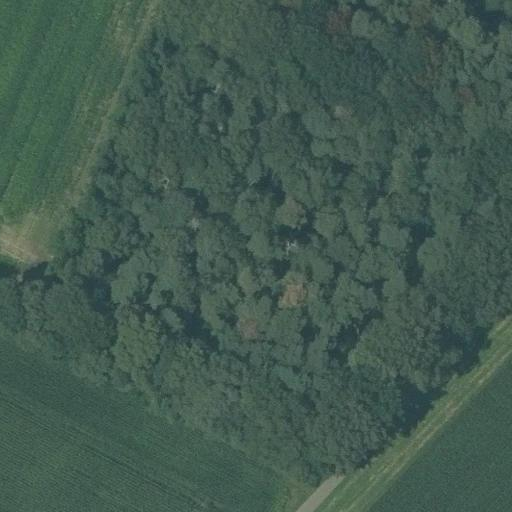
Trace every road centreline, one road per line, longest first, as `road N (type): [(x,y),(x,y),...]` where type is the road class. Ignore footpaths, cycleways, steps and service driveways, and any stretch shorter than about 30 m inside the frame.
road 1 (track): [(511,210),(439,153),(226,47),(166,32)]
road 2 (unclassified): [(290,511),(511,279)]
